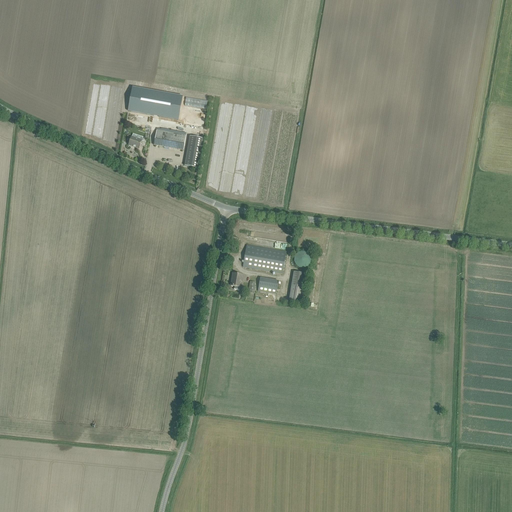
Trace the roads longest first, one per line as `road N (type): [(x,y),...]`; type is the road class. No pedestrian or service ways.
road 1 (unclassified): [(162,511),(199,381),(226,208)]
road 2 (unclassified): [(511,245),(226,208)]
road 3 (unclassified): [(226,208),(0,107)]
